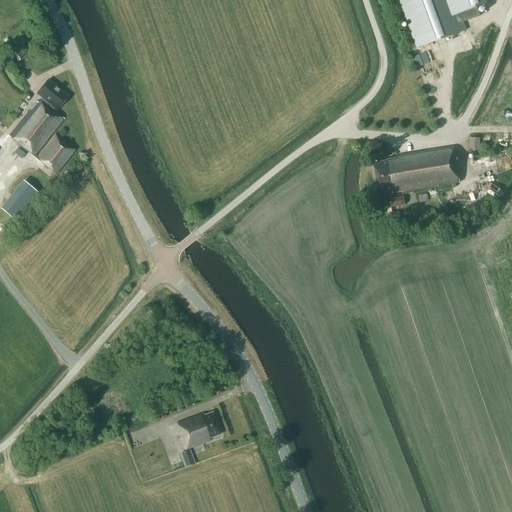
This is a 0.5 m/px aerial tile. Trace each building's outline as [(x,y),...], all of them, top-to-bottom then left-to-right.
[(454,0),(399,0),(417,48),(466,30),(454,0)] [(17,62),(23,57),(14,44),(8,48),(17,62)] [(48,79),(37,93),(43,99),(39,104),(55,116),(57,113),(54,110),(55,109),(57,110),(68,96),(48,79)] [(36,101),(8,136),(55,174),(75,149),(55,134),(38,157),(37,156),(65,119),(57,113),(55,116),(39,104),(36,101)] [(469,149),(479,150),(480,139),(470,138),(469,149)] [(460,182),(453,147),(396,157),(397,158),(387,160),(388,161),(374,163),(379,193),(392,190),(393,193),(460,182)] [(39,194),(23,182),(1,208),(16,222),(39,194)] [(391,206),(405,204),(404,196),(390,199),(391,206)] [(209,439),(216,436),(215,435),(220,433),(212,413),(205,416),(204,413),(177,423),(181,432),(179,432),(186,449),(210,440),(209,439)] [(194,463),(189,450),(180,453),(185,467),(194,463)]
